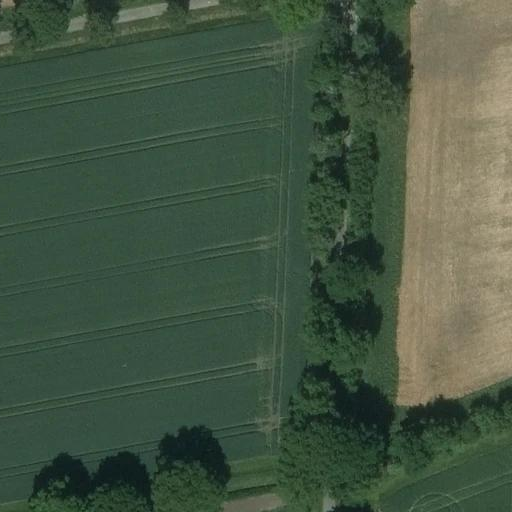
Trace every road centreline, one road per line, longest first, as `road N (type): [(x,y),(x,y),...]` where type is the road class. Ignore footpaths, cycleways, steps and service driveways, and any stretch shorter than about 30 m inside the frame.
road 1 (unclassified): [(346,0),(325,511)]
road 2 (unclassified): [(0,42),(231,0)]
